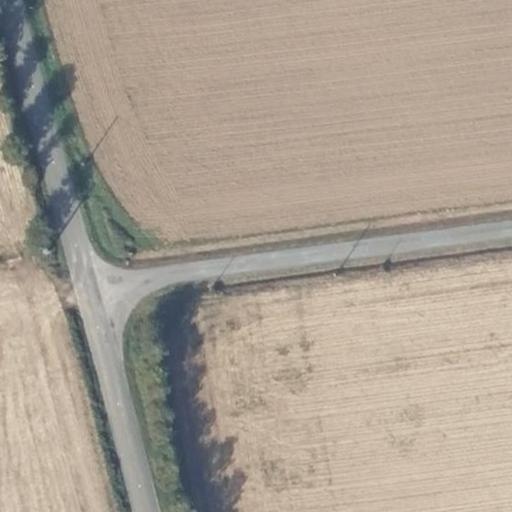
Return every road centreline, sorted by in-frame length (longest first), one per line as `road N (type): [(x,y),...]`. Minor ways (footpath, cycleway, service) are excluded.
road 1 (unclassified): [(90,294),(511,234)]
road 2 (tertiary): [(14,0),(90,294)]
road 3 (tertiary): [(90,294),(150,511)]
